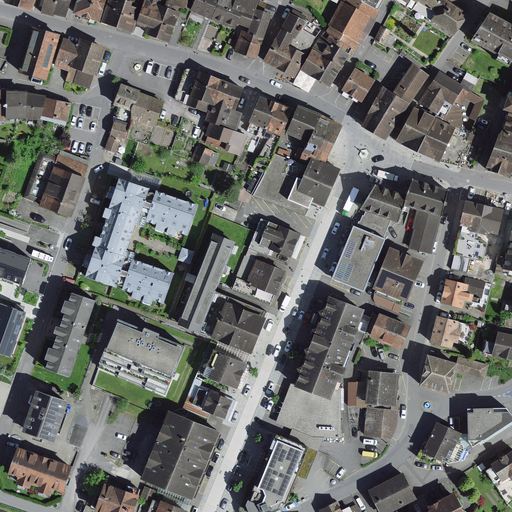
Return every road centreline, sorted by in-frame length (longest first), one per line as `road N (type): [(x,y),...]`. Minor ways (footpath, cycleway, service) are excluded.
road 1 (residential): [(351,174),(209,511)]
road 2 (residential): [(106,103),(97,163),(0,442)]
road 3 (residential): [(414,392),(413,364),(457,178)]
road 4 (residential): [(478,7),(384,150)]
road 5 (residential): [(106,103),(11,78),(28,17)]
road 6 (tertiary): [(252,78),(126,42)]
road 7 (residential): [(511,434),(445,473),(423,476),(401,455)]
road 8 (residential): [(389,0),(324,108)]
